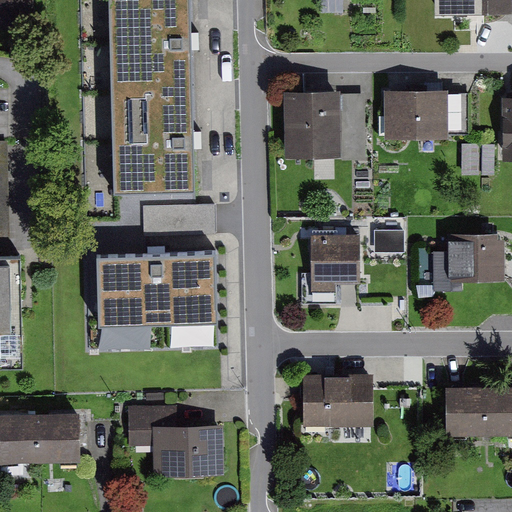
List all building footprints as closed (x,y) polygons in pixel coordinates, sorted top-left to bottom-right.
[(36,0),(0,0),(0,22),(37,21),(36,0)] [(209,0),(117,0),(124,193),(216,190),(209,0)] [(511,0),(458,0),(458,14),(511,13),(511,0)] [(333,92),(286,92),(287,152),(334,152),(333,92)] [(446,94),(384,93),(383,137),(445,139),(446,94)] [(366,234),(321,235),(322,283),(367,282),(366,234)] [(511,234),(459,235),(460,282),(511,280),(511,234)] [(230,249),(107,252),(109,326),(231,324),(230,249)] [(27,252),(0,253),(0,365),(32,364),(27,252)] [(383,376),(317,377),(319,431),(385,429),(383,376)] [(511,389),(461,391),(462,438),(511,436),(511,389)] [(140,445),(154,444),(153,427),(185,425),(184,405),(138,407),(140,445)] [(74,413),(0,416),(0,460),(76,457),(74,413)] [(185,425),(153,427),(154,444),(155,476),(230,472),(228,423),(185,425)]
